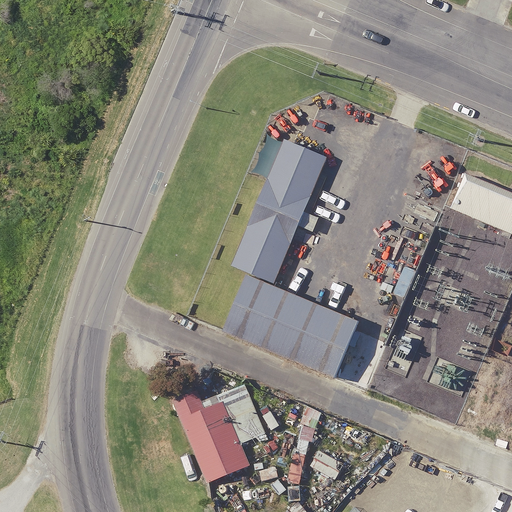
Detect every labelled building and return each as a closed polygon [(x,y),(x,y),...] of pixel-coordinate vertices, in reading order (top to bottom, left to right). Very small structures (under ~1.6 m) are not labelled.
[(230,265),(246,273),(272,283),(325,157),(283,139),(230,265)] [(511,192),(464,173),(449,207),(511,233),(511,192)] [(272,283),(246,273),(222,329),(335,376),(359,320),(272,283)] [(433,413),(353,382),(346,399),(426,431),(433,413)] [(249,463),(223,400),(203,408),(195,389),(173,398),(207,481),(249,463)] [(274,407),(261,413),(270,433),(283,426),(274,407)] [(344,463),(320,448),(310,463),(335,478),(344,463)] [(292,489),(281,474),(269,483),(281,498),(292,489)] [(310,511),(299,498),(289,506),(293,511),(310,511)]
